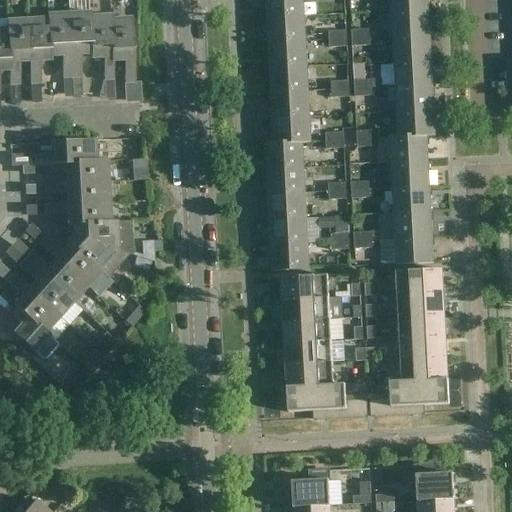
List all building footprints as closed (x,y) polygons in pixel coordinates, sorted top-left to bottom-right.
[(267,0),(268,19),(305,17),(304,0),(267,0)] [(391,0),(393,12),(429,11),(428,0),(391,0)] [(393,12),(394,38),(430,36),(429,11),(393,12)] [(69,15),(72,79),(81,78),(80,57),(91,56),(89,18),(90,17),(90,13),(69,15)] [(50,58),(51,58),(62,58),(63,79),(72,79),(69,15),(47,16),(48,20),(50,58)] [(91,56),(91,60),(103,59),(104,81),(114,81),(113,63),(112,63),(110,21),(111,20),(111,16),(90,17),(89,18),(91,56)] [(268,19),(270,44),(306,42),(305,17),(268,19)] [(112,63),(113,63),(124,62),(125,84),(135,84),(131,19),(111,20),(110,21),(112,63)] [(30,63),(29,63),(30,85),(40,85),(39,63),(51,62),(51,58),(50,58),(48,20),(28,21),(30,63)] [(10,73),(9,73),(10,86),(20,86),(18,64),(29,63),(30,63),(28,21),(6,22),(7,30),(8,30),(10,73)] [(8,30),(7,30),(0,30),(0,73),(9,73),(10,73),(8,30)] [(352,32),(353,40),(371,39),(370,31),(352,32)] [(328,33),(328,41),(347,40),(346,32),(328,33)] [(394,38),(395,63),(432,61),(430,36),(394,38)] [(371,39),(353,40),(353,48),(371,46),(371,39)] [(347,40),(328,41),(329,49),(347,48),(347,40)] [(270,44),(271,69),(308,67),(306,42),(270,44)] [(432,61),(395,63),(397,88),(433,86),(432,61)] [(391,85),(391,63),(384,63),(383,85),(391,85)] [(309,92),(308,67),(271,69),(272,94),(309,92)] [(355,90),(373,89),(373,81),(355,82),(355,90)] [(331,84),(331,92),(350,91),(349,83),(331,84)] [(397,88),(398,113),(434,111),(433,86),(397,88)] [(373,89),(355,90),(356,98),(374,97),(373,89)] [(350,91),(331,92),(332,100),(350,99),(350,91)] [(272,94),(274,120),(310,118),(309,92),(272,94)] [(436,137),(434,111),(398,113),(399,138),(399,139),(427,137),(427,138),(436,137)] [(312,144),(310,118),(274,120),(275,145),(303,144),(312,144)] [(357,133),(358,141),(376,140),(375,132),(357,133)] [(326,134),(326,142),(345,142),(344,133),(326,134)] [(429,163),(427,138),(427,137),(399,139),(399,138),(391,138),(392,165),(429,163)] [(376,148),(376,140),(358,141),(358,149),(376,148)] [(95,163),(95,162),(94,142),(52,144),(53,156),(31,157),(31,167),(43,166),(95,163)] [(345,150),(345,142),(326,142),(327,151),(345,150)] [(305,169),(303,144),(275,145),(267,145),(268,171),(305,169)] [(66,174),(66,185),(109,183),(107,162),(95,162),(95,163),(43,166),(44,175),(66,174)] [(392,165),(393,190),(430,188),(429,163),(392,165)] [(269,196),(306,194),(305,169),(268,171),(269,196)] [(110,204),(109,183),(66,185),(44,186),(45,195),(67,194),(67,205),(67,206),(110,204)] [(352,184),(352,193),(370,192),(370,183),(352,184)] [(329,194),(347,193),(347,184),(328,186),(329,194)] [(430,188),(393,190),(395,215),(431,213),(430,188)] [(370,192),(352,193),(353,201),(371,200),(370,192)] [(348,201),(347,193),(329,194),(329,202),(348,201)] [(269,196),(271,221),(307,220),(306,194),(269,196)] [(67,206),(67,205),(45,206),(46,216),(67,215),(68,226),(116,224),(116,223),(111,223),(110,204),(67,206)] [(395,215),(396,240),(433,238),(431,213),(395,215)] [(336,235),(349,234),(350,234),(348,215),(318,217),(319,229),(336,228),(336,235)] [(271,221),(272,247),(308,245),(307,220),(271,221)] [(118,251),(116,224),(68,226),(68,227),(74,227),(74,235),(74,236),(118,251)] [(354,234),(355,242),(373,241),(372,233),(354,234)] [(331,236),(332,244),(350,243),(349,235),(331,236)] [(74,236),(68,243),(101,273),(101,272),(107,278),(129,254),(118,251),(74,236)] [(101,273),(68,243),(67,244),(69,245),(62,253),(46,238),(39,246),(55,260),(56,260),(87,288),(101,273)] [(434,264),(433,238),(396,240),(397,266),(434,264)] [(373,241),(355,242),(355,250),(373,249),(373,241)] [(350,251),(350,243),(332,244),(332,252),(350,251)] [(310,271),(308,245),(272,247),(273,273),(310,271)] [(32,254),(26,260),(73,304),(87,288),(56,260),(55,260),(48,268),(32,254)] [(73,304),(26,260),(20,267),(36,282),(29,290),(60,319),(73,304)] [(397,296),(444,293),(443,271),(396,273),(397,296)] [(14,306),(17,308),(49,337),(49,336),(46,334),(60,319),(29,290),(13,275),(6,282),(22,297),(14,306)] [(329,277),(282,279),(283,301),(330,299),(329,277)] [(352,285),(352,297),(360,297),(360,285),(352,285)] [(365,285),(366,297),(374,297),(373,285),(365,285)] [(399,317),(445,315),(444,293),(397,296),(399,317)] [(330,299),(283,301),(284,323),(331,321),(330,299)] [(49,337),(17,308),(14,306),(17,309),(11,315),(22,325),(14,334),(42,359),(47,359),(58,347),(57,344),(49,337)] [(353,307),(353,319),(362,318),(361,306),(353,307)] [(366,307),(367,319),(375,319),(375,306),(366,307)] [(445,315),(399,317),(400,339),(446,336),(445,315)] [(332,339),(348,338),(347,319),(331,319),(332,339)] [(331,321),(284,323),(285,345),(332,342),(331,321)] [(354,328),(355,340),(363,340),(362,328),(354,328)] [(368,328),(368,340),(376,340),(376,328),(368,328)] [(446,336),(400,339),(401,360),(447,358),(446,336)] [(332,342),(285,345),(287,366),(333,364),(332,342)] [(376,350),(364,350),(356,351),(357,363),(377,362),(376,350)] [(450,405),(447,358),(401,360),(402,383),(391,383),(392,402),(372,403),(373,418),(424,415),(424,407),(450,405)] [(333,364),(287,366),(289,414),(315,412),(316,421),(367,418),(366,403),(347,404),(346,386),(334,386),(333,364)] [(76,377),(83,384),(91,375),(81,366),(77,371),(76,377)] [(434,467),(416,467),(418,502),(455,500),(453,474),(435,475),(434,467)] [(311,482),(293,483),(294,509),(330,507),(329,472),(311,473),(311,482)] [(354,506),(372,505),(370,483),(360,483),(361,497),(354,498),(354,506)] [(377,496),(377,504),(395,504),(394,496),(377,496)] [(418,511),(455,511),(455,500),(418,502),(418,511)] [(47,511),(36,501),(29,509),(23,503),(15,511),(47,511)]
